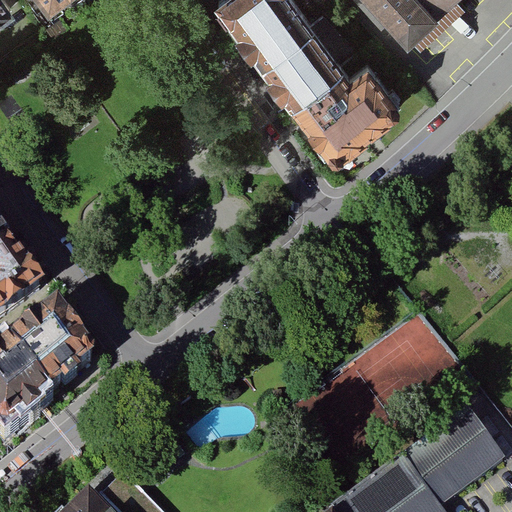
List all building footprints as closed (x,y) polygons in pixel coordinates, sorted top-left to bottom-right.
[(29,0),(45,23),(78,0),(29,0)] [(251,0),(249,2),(363,162),(441,105),(403,58),(381,74),(325,0),(251,0)] [(368,0),(413,50),(468,0),(368,0)] [(0,225),(0,321),(45,291),(0,225)] [(102,362),(60,310),(0,354),(0,430),(7,440),(102,362)] [(511,454),(477,409),(348,504),(353,511),(454,511),(452,508),(511,461),(511,454)] [(111,511),(90,490),(66,511),(111,511)]
